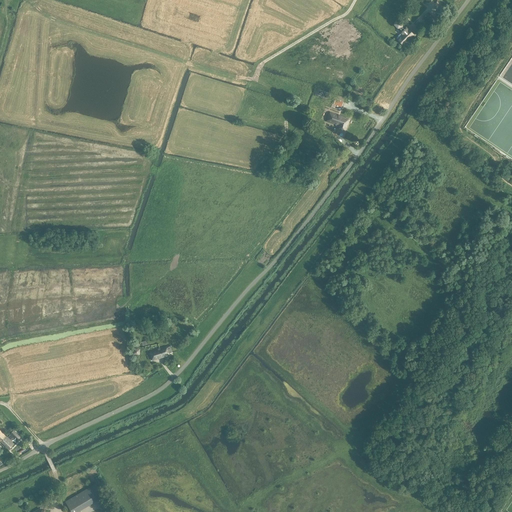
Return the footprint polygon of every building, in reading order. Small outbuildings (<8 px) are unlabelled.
[(423,18),(431,24),(434,20),(427,14),(423,18)] [(394,24),(397,28),(398,27),(402,32),(400,33),(402,35),(400,37),(399,38),(398,40),(403,45),(413,35),(411,32),(412,31),(407,26),(404,29),(401,26),(402,26),(401,21),(396,20),(394,24)] [(321,104),(326,90),(317,87),(312,102),(321,104)] [(331,108),(342,112),(344,106),(334,103),(334,104),(332,103),(330,107),(331,107),(331,108)] [(344,131),(349,119),(341,116),(330,112),(327,121),(336,125),(336,126),(338,127),(338,129),(344,131)] [(291,146),(286,152),(284,155),(293,161),(299,151),(291,146)] [(304,152),(303,152),(293,168),(301,173),(312,157),(304,152)] [(168,354),(172,353),(170,346),(150,352),(152,360),(168,355),(168,354)] [(0,440),(0,441),(8,449),(9,449),(14,444),(11,441),(15,438),(11,435),(11,434),(7,437),(6,436),(0,430),(0,440)] [(70,499),(65,501),(71,511),(77,511),(70,499)]
